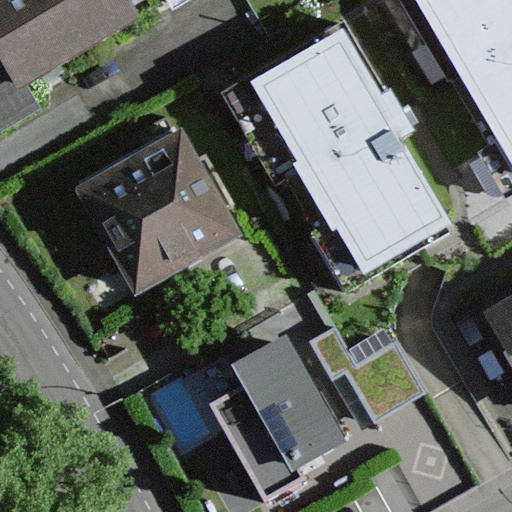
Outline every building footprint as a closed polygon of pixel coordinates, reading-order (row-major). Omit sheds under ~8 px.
[(0,0),(0,128),(34,108),(20,83),(135,16),(126,0),(0,0)] [(511,0),(398,0),(422,39),(439,29),(464,72),(459,75),(511,164),(511,0)] [(408,129),(345,22),(233,88),(286,179),(302,170),(332,221),(314,232),(348,291),(450,231),(394,137),(408,129)] [(138,288),(234,233),(180,138),(84,193),(138,288)] [(511,308),(493,319),(511,351),(511,308)] [(309,341),(333,381),(346,373),(345,371),(357,364),(335,326),(309,341)] [(427,393),(396,341),(357,364),(345,371),(346,373),(376,423),(427,393)] [(249,383),(210,405),(267,503),(307,480),(297,463),(338,439),(282,342),(239,367),(249,383)]
